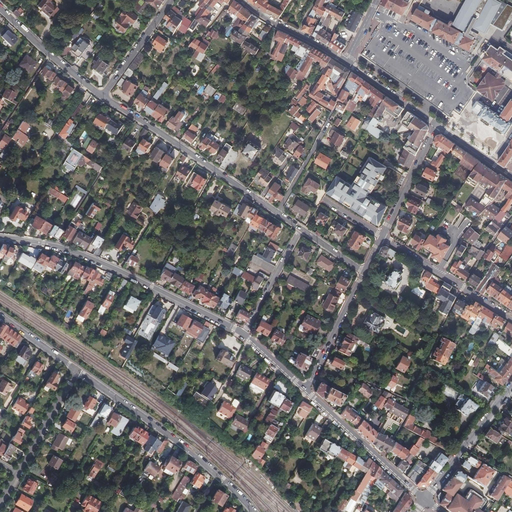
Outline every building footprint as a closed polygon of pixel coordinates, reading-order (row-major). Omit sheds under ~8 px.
[(41,0),(37,6),(38,6),(37,7),(40,9),(42,10),(41,10),(50,18),(53,14),(54,14),(56,12),(55,11),(57,9),(56,8),(57,7),(54,4),(53,5),(52,4),(51,5),(48,2),(49,0),(41,0)] [(149,3),(144,0),(135,0),(135,1),(137,2),(134,6),(143,13),(149,3)] [(162,0),(147,0),(147,1),(159,9),(164,2),(162,0)] [(182,0),(179,5),(182,8),(187,3),(183,0),(182,0)] [(230,17),(233,19),(243,7),(234,0),(229,9),(229,10),(234,13),(230,17)] [(269,2),(266,0),(257,0),(255,4),(263,11),(279,18),(290,0),(284,0),(279,9),(268,3),(269,2)] [(403,14),(410,0),(382,0),(381,3),(386,6),(403,14)] [(500,0),(464,0),(453,22),(452,24),(464,31),(468,24),(472,27),(470,31),(476,34),(475,36),(476,37),(478,34),(483,24),(487,27),(490,23),(494,14),(498,17),(493,24),(503,30),(508,20),(510,21),(511,18),(511,6),(507,4),(503,10),(498,7),(501,1),(500,0)] [(211,11),(213,7),(206,2),(204,5),(211,11)] [(330,45),(333,38),(331,36),(332,34),(326,31),(327,30),(326,30),(327,26),(328,26),(330,20),(331,18),(330,16),(329,14),(329,13),(335,16),(333,18),(340,22),(343,16),(346,10),(339,7),(338,9),(328,4),(326,8),(324,11),(325,11),(323,15),(326,17),(324,22),(321,26),(315,36),(322,40),(330,45)] [(324,11),(326,8),(320,4),(316,11),(316,12),(323,15),(325,11),(324,11)] [(171,9),(177,14),(178,13),(180,10),(174,5),(171,9)] [(201,9),(208,14),(211,11),(204,5),(202,7),(202,8),(201,9)] [(474,39),(475,36),(476,34),(470,31),(472,27),(468,24),(464,31),(463,33),(451,27),(452,24),(453,22),(450,21),(448,25),(428,15),(430,11),(419,5),(412,19),(470,49),(475,40),(474,39)] [(12,13),(17,17),(23,10),(18,6),(12,13)] [(245,9),(243,7),(233,19),(235,21),(239,16),(245,9)] [(354,11),(363,16),(365,12),(356,7),(354,11)] [(224,10),(218,18),(221,20),(229,10),(229,9),(229,10),(227,9),(224,10)] [(243,20),(245,19),(249,12),(247,10),(245,9),(239,16),(243,20)] [(359,24),(363,16),(354,11),(351,10),(347,18),(359,24)] [(125,11),(119,18),(129,25),(130,24),(129,24),(130,22),(131,22),(133,23),(136,19),(138,16),(131,11),(129,14),(125,11)] [(167,27),(167,26),(174,18),(176,15),(170,11),(165,17),(168,19),(165,23),(164,24),(167,27)] [(192,23),(187,31),(191,35),(195,31),(196,26),(200,21),(207,26),(211,21),(206,17),(200,12),(192,23)] [(245,23),(253,28),(259,19),(252,14),(247,20),(246,22),(245,23)] [(240,25),(243,20),(239,16),(235,21),(240,25)] [(316,19),(313,18),(309,17),(308,16),(306,22),(305,24),(309,26),(310,24),(313,25),(316,19)] [(126,29),(129,25),(119,18),(118,20),(120,21),(118,23),(126,29)] [(175,32),(178,28),(182,23),(174,18),(167,26),(175,32)] [(185,33),(187,31),(192,23),(185,18),(183,20),(182,23),(178,28),(185,33)] [(343,26),(355,32),(359,24),(347,18),(343,26)] [(234,29),(236,30),(238,28),(239,29),(241,26),(240,25),(235,21),(231,26),(234,29)] [(124,32),(126,29),(118,23),(116,26),(117,27),(117,29),(120,32),(122,31),(123,31),(124,32)] [(250,32),(253,28),(245,23),(242,27),(250,32)] [(396,34),(380,23),(362,54),(376,65),(394,37),(396,34)] [(228,37),(234,29),(231,26),(229,24),(222,32),(228,37)] [(309,32),(313,25),(310,24),(309,26),(305,24),(302,29),(309,32)] [(313,35),(315,36),(321,26),(318,24),(315,31),(313,35)] [(250,32),(242,27),(239,32),(247,37),(249,34),(250,32)] [(17,39),(15,37),(13,37),(11,35),(7,31),(6,32),(4,29),(0,33),(0,35),(1,37),(1,38),(11,47),(17,41),(17,39)] [(214,37),(215,35),(217,32),(212,30),(211,32),(208,30),(206,33),(207,33),(213,38),(214,37)] [(242,44),(247,37),(239,32),(238,32),(236,30),(232,37),(242,44)] [(337,30),(333,38),(330,45),(341,52),(345,46),(336,39),(339,35),(337,33),(339,32),(337,30)] [(279,54),(280,51),(288,35),(279,31),(275,39),(279,41),(271,58),(276,60),(278,56),(279,54)] [(256,54),(259,48),(248,42),(251,35),(249,34),(247,37),(242,44),(241,46),(249,50),(256,54)] [(394,37),(376,65),(457,121),(478,91),(469,84),(461,79),(396,34),(394,37)] [(292,49),(297,51),(302,42),(288,35),(280,51),(285,54),(290,43),(294,45),(292,49)] [(159,36),(153,45),(161,51),(168,41),(159,36)] [(190,45),(197,49),(197,50),(202,42),(196,38),(195,39),(190,45)] [(81,55),(88,60),(95,51),(89,46),(90,45),(84,41),(80,46),(76,43),(72,48),(74,50),(72,52),(78,56),(81,56),(81,55)] [(203,55),(204,53),(209,46),(204,43),(202,42),(197,50),(197,49),(193,56),(196,58),(199,53),(203,55)] [(303,57),(307,50),(306,50),(308,45),(302,42),(297,51),(296,53),(303,57)] [(510,77),(511,78),(511,55),(501,48),(498,51),(492,46),(483,58),(500,70),(503,72),(510,77)] [(314,60),(321,63),(326,55),(322,53),(313,48),(311,52),(310,52),(309,55),(314,58),(314,60)] [(310,52),(307,50),(303,57),(301,60),(295,69),(288,64),(284,70),(286,74),(294,80),(296,77),(299,79),(299,78),(302,80),(306,74),(314,60),(314,58),(309,55),(310,52)] [(140,52),(125,74),(130,77),(145,56),(140,52)] [(323,70),(325,66),(325,67),(331,58),(326,55),(321,63),(321,68),(323,70)] [(25,56),(19,65),(30,73),(36,63),(25,56)] [(103,74),(107,68),(109,65),(98,57),(92,65),(95,67),(103,74)] [(340,75),(345,67),(331,58),(325,67),(325,66),(323,70),(321,72),(322,72),(324,73),(329,76),(330,77),(334,68),(340,72),(335,80),(336,84),(337,81),(339,82),(341,79),(340,78),(341,76),(340,75)] [(218,63),(212,71),(214,72),(218,67),(219,68),(221,65),(218,63)] [(49,78),(52,81),(57,75),(50,71),(51,70),(51,68),(48,66),(46,67),(42,73),(49,78)] [(103,74),(95,67),(93,69),(103,77),(109,70),(107,68),(103,74)] [(337,86),(341,88),(346,79),(350,70),(345,67),(340,75),(341,76),(340,78),(341,79),(339,82),(337,81),(336,84),(337,86)] [(500,77),(503,72),(500,70),(496,75),(492,72),(491,74),(489,73),(478,89),(484,93),(493,99),(504,84),(503,83),(505,81),(500,77)] [(353,86),(357,88),(359,85),(355,82),(358,76),(352,72),(343,89),(350,92),(353,86)] [(321,88),(323,85),(329,76),(324,73),(318,82),(320,84),(319,86),(321,88)] [(52,87),(62,94),(69,85),(62,80),(63,79),(63,77),(60,75),(59,76),(52,85),(52,87)] [(356,91),(358,93),(365,81),(358,76),(355,82),(359,85),(357,88),(356,91)] [(122,78),(117,84),(121,87),(125,80),(122,78)] [(127,80),(122,89),(132,95),(138,86),(127,80)] [(165,81),(154,97),(157,99),(168,84),(165,81)] [(365,92),(368,94),(372,87),(365,81),(358,93),(360,93),(358,97),(359,98),(358,100),(360,101),(365,92)] [(319,91),(321,88),(319,86),(320,84),(318,82),(310,95),(314,98),(319,91)] [(336,92),(334,88),(332,82),(328,84),(333,93),(336,92)] [(293,98),(297,101),(302,96),(305,93),(309,86),(306,83),(293,98)] [(212,96),(216,89),(209,84),(205,89),(204,91),(211,96),(212,96)] [(62,97),(66,99),(68,97),(69,97),(74,89),(69,86),(64,94),(62,97)] [(375,99),(378,101),(382,93),(378,90),(372,87),(368,94),(369,95),(373,97),(369,103),(371,105),(373,102),(375,99)] [(11,103),(12,100),(15,94),(6,89),(1,97),(11,103)] [(339,102),(346,106),(349,100),(346,99),(349,94),(350,92),(343,89),(337,101),(339,102)] [(320,102),(322,98),(324,95),(324,94),(319,91),(314,98),(320,102)] [(135,101),(144,107),(150,100),(143,96),(144,95),(141,93),(135,101)] [(360,93),(358,93),(357,94),(357,95),(356,97),(353,96),(350,100),(354,102),(356,103),(358,100),(359,98),(358,97),(360,93)] [(369,124),(370,123),(382,103),(386,96),(382,93),(378,101),(376,104),(374,107),(365,121),(369,124)] [(403,108),(386,96),(382,103),(399,115),(403,108)] [(298,103),(302,105),(303,107),(308,101),(303,97),(299,102),(298,103)] [(299,102),(297,101),(293,98),(290,101),(294,105),(288,111),(294,115),(297,111),(302,105),(298,103),(299,102)] [(332,98),(332,99),(329,103),(325,101),(324,104),(333,110),(336,102),(333,100),(334,99),(332,98)] [(505,134),(511,123),(511,121),(509,120),(511,115),(511,98),(500,116),(497,113),(495,111),(495,112),(489,108),(489,107),(485,104),(484,105),(483,104),(483,103),(479,100),(478,101),(477,100),(477,101),(476,100),(472,102),(471,104),(471,107),(472,107),(472,108),(473,109),(472,110),(476,113),(477,112),(479,113),(477,115),(482,118),(482,117),(489,122),(490,123),(494,126),(495,126),(502,131),(501,132),(505,134)] [(145,109),(153,114),(159,105),(151,100),(145,109)] [(311,113),(316,107),(318,104),(312,100),(311,101),(312,103),(307,110),(311,113)] [(350,111),(354,102),(350,100),(349,100),(346,106),(345,108),(350,111)] [(237,101),(232,108),(242,115),(247,107),(237,101)] [(344,110),(345,108),(346,106),(339,102),(337,106),(344,110)] [(159,105),(153,114),(163,121),(169,110),(160,103),(159,105)] [(397,117),(399,115),(382,103),(370,123),(376,127),(380,121),(382,118),(380,117),(385,110),(387,112),(395,117),(397,117)] [(72,116),(76,119),(84,107),(80,104),(72,116)] [(311,113),(308,116),(310,117),(309,118),(313,121),(321,111),(316,107),(311,113)] [(180,121),(182,123),(188,114),(182,109),(180,111),(185,114),(180,121)] [(183,124),(182,123),(180,121),(185,114),(180,111),(175,118),(173,116),(167,124),(178,131),(183,124)] [(405,148),(416,155),(429,129),(428,125),(408,111),(401,121),(419,133),(415,139),(410,135),(405,136),(401,133),(395,141),(405,148)] [(104,130),(105,128),(110,120),(110,119),(101,113),(98,115),(93,123),(104,130)] [(302,124),(304,122),(298,118),(294,115),(292,117),(302,124)] [(352,117),(347,125),(354,130),(359,121),(352,117)] [(72,148),(72,147),(74,144),(66,138),(69,134),(67,132),(74,122),(70,119),(66,125),(67,125),(64,129),(63,129),(59,135),(65,139),(63,142),(72,148)] [(110,120),(105,128),(116,135),(123,125),(118,121),(117,124),(110,120)] [(20,132),(22,134),(28,125),(23,121),(18,129),(11,138),(11,139),(8,143),(10,145),(12,141),(12,140),(14,141),(20,132)] [(296,131),(299,127),(292,122),(289,127),(296,131)] [(379,138),(383,132),(379,129),(377,128),(376,127),(370,123),(369,124),(366,129),(379,138)] [(192,124),(184,135),(193,141),(197,136),(193,133),(197,128),(192,124)] [(148,131),(144,128),(140,135),(144,137),(148,131)] [(332,130),(328,135),(333,138),(331,140),(340,146),(345,137),(343,136),(344,135),(337,131),(336,132),(332,130)] [(205,149),(207,147),(214,136),(212,134),(211,135),(209,138),(206,136),(199,146),(205,149)] [(439,148),(441,146),(447,137),(442,134),(437,135),(434,141),(438,143),(436,146),(439,148)] [(8,143),(11,139),(4,135),(3,137),(2,139),(0,137),(0,146),(4,149),(8,143)] [(88,136),(82,146),(93,153),(99,143),(88,136)] [(214,136),(207,147),(215,152),(220,145),(216,142),(217,141),(218,138),(214,136)] [(303,141),(297,137),(296,136),(294,140),(291,138),(285,146),(291,150),(292,147),(294,148),(295,146),(298,148),(300,144),(303,141)] [(438,167),(450,150),(455,143),(452,141),(447,137),(441,146),(444,148),(441,153),(442,154),(437,162),(434,160),(432,164),(438,167)] [(128,138),(122,147),(130,152),(136,144),(128,138)] [(144,139),(136,151),(137,152),(138,151),(143,154),(147,152),(152,144),(144,139)] [(249,141),(242,151),(254,159),(261,149),(249,141)] [(498,161),(505,166),(508,163),(508,162),(511,156),(511,142),(501,157),(500,158),(498,161)] [(217,158),(223,162),(232,148),(232,147),(226,143),(217,158)] [(294,154),(299,158),(306,148),(305,147),(300,144),(298,148),(294,154)] [(459,161),(460,162),(467,152),(457,145),(453,152),(462,158),(459,161)] [(283,151),(276,146),(272,152),(276,155),(273,159),(281,164),(285,159),(283,157),(284,156),(281,154),(283,151)] [(156,147),(150,156),(159,162),(165,153),(156,147)] [(220,167),(224,170),(228,164),(231,166),(238,156),(238,152),(232,148),(223,162),(220,167)] [(405,164),(410,167),(416,155),(405,148),(399,161),(403,163),(402,164),(404,165),(405,164)] [(74,171),(78,165),(84,155),(74,149),(72,152),(64,165),(66,167),(66,168),(70,171),(71,170),(74,171)] [(169,168),(179,152),(175,149),(170,156),(167,154),(161,163),(169,168)] [(453,173),(466,181),(480,161),(467,152),(460,162),(453,173)] [(320,153),(315,162),(326,168),(331,159),(320,153)] [(94,168),(97,164),(84,156),(84,155),(78,165),(81,167),(82,165),(85,164),(86,163),(94,168)] [(326,191),(378,223),(388,206),(371,194),(370,194),(378,183),(388,167),(372,157),(355,184),(338,174),(326,191)] [(491,203),(495,197),(508,179),(501,174),(500,175),(499,176),(492,187),(489,186),(497,175),(498,174),(492,169),(480,161),(466,181),(455,196),(453,200),(459,204),(463,207),(464,208),(461,212),(475,222),(491,203)] [(441,168),(438,167),(432,164),(431,163),(429,167),(428,167),(424,175),(433,180),(438,172),(435,170),(436,169),(440,170),(441,168)] [(176,175),(185,181),(191,172),(182,166),(176,175)] [(292,181),(299,170),(293,166),(286,178),(292,181)] [(270,172),(262,167),(257,173),(262,176),(259,180),(267,186),(271,179),(269,178),(269,177),(267,175),(270,172)] [(207,179),(195,172),(186,186),(191,189),(193,186),(201,190),(207,179)] [(499,176),(497,175),(489,186),(492,187),(499,176)] [(310,189),(312,190),(315,192),(320,184),(309,178),(302,190),(307,193),(310,189)] [(503,197),(506,197),(511,188),(511,181),(508,179),(495,197),(499,200),(502,196),(503,197)] [(274,195),(277,191),(281,186),(275,182),(268,191),(270,193),(268,195),(271,197),(273,194),(274,195)] [(420,183),(416,191),(426,196),(430,188),(420,183)] [(77,185),(75,188),(85,195),(87,192),(77,185)] [(57,199),(59,194),(49,188),(47,192),(57,199)] [(284,196),(277,191),(274,195),(273,194),(271,197),(268,201),(271,203),(275,196),(281,200),(284,196)] [(509,206),(511,201),(511,193),(509,199),(507,201),(501,210),(510,215),(511,215),(506,211),(509,206)] [(150,208),(157,213),(161,208),(163,209),(166,204),(164,203),(166,201),(162,198),(163,196),(158,194),(150,208)] [(422,199),(413,195),(411,198),(409,203),(411,204),(409,209),(417,212),(421,203),(420,203),(422,199)] [(310,207),(298,200),(293,208),(292,207),(291,210),(298,214),(300,212),(305,215),(310,207)] [(141,214),(140,213),(139,212),(142,207),(134,201),(127,212),(136,219),(137,218),(138,219),(141,214)] [(217,201),(212,210),(220,215),(222,213),(227,216),(232,209),(226,206),(226,205),(221,202),(221,203),(217,201)] [(15,207),(8,218),(15,222),(17,219),(20,220),(22,221),(23,220),(26,222),(32,211),(25,207),(22,205),(18,202),(15,207)] [(486,227),(495,218),(501,210),(491,203),(475,222),(463,235),(466,238),(473,243),(476,239),(486,227)] [(85,215),(90,218),(95,211),(97,212),(99,208),(92,204),(85,215)] [(247,218),(248,216),(252,208),(245,204),(239,214),(247,218)] [(254,219),(257,214),(260,208),(254,204),(252,208),(248,216),(254,219)] [(191,217),(197,221),(199,217),(198,217),(199,216),(199,215),(198,215),(201,210),(197,208),(191,217)] [(509,218),(510,215),(501,210),(495,218),(500,221),(505,215),(509,218)] [(321,212),(317,219),(325,225),(329,217),(321,212)] [(119,213),(112,223),(122,228),(128,219),(119,213)] [(257,229),(258,227),(263,218),(257,214),(254,219),(251,225),(257,229)] [(28,225),(37,230),(43,221),(35,216),(33,220),(31,219),(28,225)] [(309,229),(311,225),(315,219),(311,217),(305,226),(309,229)] [(402,217),(399,223),(402,224),(400,228),(408,232),(413,222),(402,217)] [(258,227),(267,232),(272,224),(263,218),(258,227)] [(504,224),(500,221),(495,218),(486,227),(495,235),(504,224)] [(43,221),(37,230),(44,234),(47,229),(47,230),(50,226),(43,221)] [(339,223),(334,230),(343,236),(348,228),(339,223)] [(266,234),(272,237),(275,239),(281,229),(272,224),(267,232),(266,234)] [(62,231),(53,226),(48,234),(57,239),(62,231)] [(502,231),(511,237),(511,235),(511,230),(506,226),(502,231)] [(61,236),(68,241),(75,230),(72,228),(72,229),(68,227),(61,236)] [(353,230),(350,234),(353,236),(349,242),(359,248),(365,237),(353,230)] [(510,239),(511,237),(502,231),(498,236),(507,243),(510,239)] [(72,243),(78,246),(83,236),(78,233),(72,243)] [(426,240),(423,245),(435,252),(432,256),(441,261),(450,246),(445,242),(447,239),(439,234),(437,237),(431,233),(426,240)] [(126,248),(128,249),(132,242),(126,239),(127,237),(127,235),(124,234),(121,235),(114,247),(119,251),(120,250),(121,251),(123,251),(124,250),(124,249),(125,249),(126,248)] [(423,245),(426,240),(422,237),(424,235),(421,234),(420,236),(417,234),(412,242),(416,244),(415,246),(420,249),(423,245)] [(83,236),(78,246),(83,248),(88,239),(83,236)] [(96,248),(97,247),(101,240),(95,236),(90,245),(96,248)] [(475,247),(479,249),(482,244),(476,239),(473,243),(472,245),(475,247)] [(464,241),(457,253),(461,256),(467,246),(465,245),(466,242),(464,241)] [(510,258),(511,254),(511,243),(509,242),(499,256),(507,262),(510,258)] [(232,244),(228,250),(227,252),(233,255),(238,247),(232,244)] [(299,255),(307,260),(312,251),(309,250),(311,248),(305,245),(302,251),(300,252),(299,254),(299,255)] [(395,257),(398,252),(386,245),(382,247),(380,253),(386,256),(388,253),(395,257)] [(15,251),(8,247),(3,256),(1,260),(5,263),(8,258),(11,259),(15,251)] [(102,250),(97,247),(96,248),(92,255),(96,256),(99,256),(102,250)] [(276,252),(268,248),(264,256),(272,260),(276,252)] [(483,251),(479,249),(473,256),(478,259),(483,252),(483,251)] [(491,260),(492,258),(494,255),(493,254),(494,252),(489,249),(485,256),(491,260)] [(17,261),(29,269),(34,260),(29,256),(28,257),(21,253),(17,261)] [(472,255),(471,254),(467,253),(464,260),(463,261),(462,264),(465,266),(472,255)] [(44,267),(45,265),(49,259),(40,254),(36,261),(44,267)] [(125,263),(134,267),(137,260),(131,257),(132,256),(131,255),(125,263)] [(276,266),(271,264),(265,260),(254,255),(251,261),(272,273),(276,266)] [(52,269),(52,268),(58,260),(51,256),(49,259),(45,265),(52,269)] [(322,256),(317,263),(329,271),(334,264),(322,256)] [(58,260),(52,268),(61,274),(66,265),(58,260)] [(451,269),(457,272),(462,264),(463,261),(461,260),(459,262),(456,261),(451,269)] [(70,276),(72,277),(79,265),(74,262),(69,270),(70,271),(70,270),(72,271),(70,276)] [(487,290),(493,281),(495,279),(502,268),(494,262),(490,268),(482,279),(477,286),(476,289),(484,294),(487,290)] [(306,274),(310,276),(315,265),(312,263),(306,274)] [(166,264),(163,270),(172,275),(172,274),(175,269),(166,264)] [(463,269),(465,266),(462,264),(457,272),(467,279),(470,273),(463,269)] [(84,268),(79,265),(72,277),(74,278),(76,274),(79,276),(84,268)] [(79,276),(87,281),(92,271),(87,268),(87,269),(84,267),(84,268),(79,276)] [(241,278),(241,277),(244,272),(235,267),(235,268),(232,273),(241,278)] [(403,272),(396,268),(392,274),(391,274),(389,277),(385,274),(381,279),(396,288),(399,282),(400,283),(402,280),(400,278),(403,272)] [(438,294),(442,287),(436,284),(437,283),(430,279),(432,274),(425,269),(422,274),(424,275),(422,279),(426,281),(424,285),(438,294)] [(159,277),(167,282),(172,275),(163,270),(159,277)] [(477,286),(482,279),(479,277),(481,274),(476,271),(475,273),(474,272),(469,281),(477,286)] [(100,286),(104,279),(94,273),(84,289),(88,291),(91,286),(93,287),(95,283),(100,286)] [(172,275),(167,282),(176,287),(181,279),(177,277),(178,276),(176,275),(176,276),(172,274),(172,275)] [(256,279),(253,284),(252,287),(257,290),(264,278),(259,275),(256,279)] [(295,287),(304,292),(307,285),(288,275),(285,282),(289,284),(295,287)] [(343,276),(337,288),(345,292),(351,280),(343,276)] [(119,286),(124,289),(128,282),(123,280),(119,286)] [(183,281),(178,289),(187,294),(192,287),(183,281)] [(487,290),(492,294),(499,285),(493,281),(487,290)] [(448,314),(456,297),(449,292),(452,287),(444,282),(442,287),(438,294),(437,295),(446,301),(441,308),(444,310),(443,311),(448,314)] [(292,293),(295,287),(289,284),(287,290),(292,293)] [(492,294),(497,298),(504,289),(499,285),(492,294)] [(199,301),(204,292),(205,291),(205,290),(198,287),(195,292),(194,291),(192,294),(194,296),(193,297),(199,301)] [(342,293),(334,288),(327,301),(324,300),(321,305),(333,311),(342,293)] [(497,298),(502,302),(509,292),(504,289),(497,298)] [(96,312),(100,314),(101,315),(112,296),(110,295),(111,292),(109,291),(96,312)] [(245,295),(239,291),(233,301),(240,305),(245,295)] [(199,301),(205,304),(210,295),(204,292),(199,301)] [(502,302),(508,306),(511,299),(511,294),(509,292),(502,302)] [(221,293),(215,305),(220,308),(221,307),(223,309),(226,304),(228,305),(229,304),(230,303),(229,302),(228,301),(229,300),(226,298),(227,296),(221,293)] [(210,295),(205,304),(211,308),(216,299),(210,295)] [(129,296),(124,305),(133,311),(138,302),(129,296)] [(456,307),(464,311),(468,304),(459,298),(455,305),(454,307),(455,308),(456,307)] [(91,305),(90,304),(85,301),(77,315),(84,319),(91,305)] [(477,317),(478,315),(484,306),(476,301),(475,303),(475,304),(472,311),(473,312),(472,315),(473,314),(477,317)] [(470,318),(472,315),(473,312),(472,311),(475,304),(475,303),(473,302),(471,306),(468,304),(464,311),(462,315),(468,318),(470,318)] [(146,315),(151,318),(158,322),(163,312),(156,308),(152,306),(146,315)] [(483,318),(491,323),(497,314),(484,306),(478,315),(483,318)] [(235,317),(245,322),(249,315),(239,310),(235,317)] [(371,316),(369,315),(365,324),(369,326),(370,328),(372,329),(374,329),(379,331),(383,323),(382,322),(385,317),(374,311),(371,316)] [(503,325),(506,320),(497,314),(491,323),(496,326),(499,322),(503,325)] [(181,315),(176,325),(185,330),(191,320),(181,315)] [(477,318),(469,332),(472,334),(477,333),(480,328),(478,327),(483,318),(478,315),(477,317),(477,318)] [(263,316),(255,330),(265,336),(270,327),(263,323),(267,318),(263,316)] [(317,322),(305,316),(300,326),(304,327),(302,331),(311,335),(317,322)] [(185,333),(195,339),(202,326),(193,321),(189,328),(188,328),(185,333)] [(209,330),(208,330),(206,328),(207,327),(209,323),(205,321),(202,326),(195,339),(195,340),(202,343),(209,330)] [(13,347),(16,343),(19,336),(7,328),(1,338),(5,341),(13,347)] [(274,331),(269,340),(279,345),(284,336),(274,331)] [(358,338),(347,332),(344,339),(343,338),(341,343),(342,344),(337,353),(348,359),(351,352),(354,351),(356,347),(355,344),(358,338)] [(488,345),(493,348),(495,344),(499,337),(501,335),(501,334),(499,333),(497,336),(495,334),(488,345)] [(131,350),(133,347),(136,342),(132,339),(127,336),(123,342),(127,344),(124,349),(130,352),(131,350)] [(161,340),(157,337),(151,347),(156,349),(155,350),(164,356),(166,352),(168,353),(172,345),(162,339),(161,340)] [(438,345),(450,351),(454,344),(447,340),(441,337),(440,341),(438,345)] [(510,349),(511,347),(510,346),(503,340),(499,337),(495,344),(497,346),(507,353),(510,349)] [(489,354),(492,356),(497,346),(495,344),(493,348),(489,354)] [(446,358),(450,351),(438,345),(437,348),(436,348),(434,352),(446,358)] [(23,347),(14,360),(22,365),(30,352),(27,350),(23,347)] [(1,357),(5,359),(9,354),(11,351),(6,348),(3,353),(1,357)] [(316,358),(320,351),(315,348),(311,356),(316,358)] [(126,359),(132,363),(137,353),(131,350),(130,352),(126,359)] [(220,350),(215,359),(228,367),(234,355),(226,351),(225,353),(220,350)] [(443,365),(446,358),(434,352),(432,355),(433,356),(431,359),(443,365)] [(293,363),(293,365),(304,370),(309,359),(298,354),(296,358),(292,356),(290,357),(289,359),(289,361),(293,363)] [(163,365),(166,361),(157,356),(155,360),(163,365)] [(343,362),(334,357),(330,364),(340,369),(343,362)] [(401,357),(395,368),(402,372),(409,360),(401,357)] [(30,371),(34,373),(37,375),(42,366),(35,362),(30,371)] [(504,384),(509,378),(500,372),(497,370),(487,363),(485,366),(490,370),(490,371),(489,373),(496,378),(504,384)] [(240,365),(235,375),(246,380),(251,371),(240,365)] [(473,373),(479,378),(481,374),(484,369),(477,365),(473,373)] [(509,378),(511,373),(511,370),(505,366),(500,372),(509,378)] [(54,370),(45,385),(52,390),(55,385),(54,384),(56,381),(54,380),(58,373),(54,370)] [(256,373),(250,382),(263,390),(269,380),(256,373)] [(480,378),(486,382),(488,378),(481,374),(479,378),(480,378)] [(384,389),(388,390),(390,387),(391,388),(396,378),(391,375),(384,389)] [(492,386),(486,382),(480,378),(473,388),(486,396),(492,386)] [(0,392),(5,395),(8,389),(10,387),(11,387),(12,385),(2,380),(0,383),(0,392)] [(174,395),(179,398),(187,384),(183,382),(177,391),(174,395)] [(322,398),(323,399),(328,387),(319,383),(315,392),(322,398)] [(357,390),(363,394),(367,388),(367,387),(367,386),(365,386),(362,384),(357,390)] [(174,395),(177,391),(168,385),(166,389),(174,395)] [(344,395),(328,387),(323,399),(337,406),(344,395)] [(372,391),(367,388),(363,394),(362,395),(368,398),(372,391)] [(272,419),(273,416),(285,397),(283,397),(284,396),(274,390),(267,401),(274,405),(272,409),(271,409),(267,416),(272,419)] [(379,397),(385,401),(389,394),(383,391),(382,392),(383,392),(381,395),(380,395),(379,397)] [(188,402),(197,408),(202,412),(209,402),(195,392),(188,402)] [(382,406),(389,410),(394,402),(395,400),(391,397),(392,395),(389,394),(385,401),(382,406)] [(25,401),(18,396),(13,405),(12,406),(12,407),(22,414),(28,404),(24,402),(25,401)] [(95,401),(88,397),(82,407),(87,410),(88,408),(94,411),(97,406),(96,406),(98,403),(95,402),(95,401)] [(288,399),(285,397),(273,416),(277,418),(281,413),(279,412),(281,409),(286,412),(291,403),(287,401),(288,399)] [(380,409),(382,406),(385,401),(379,397),(373,404),(380,409)] [(466,398),(462,403),(458,400),(455,404),(458,407),(457,408),(458,408),(457,410),(465,416),(470,409),(473,411),(474,409),(475,410),(476,407),(477,405),(466,398)] [(231,416),(235,409),(232,407),(232,406),(223,401),(219,408),(228,413),(228,414),(231,416)] [(298,407),(308,412),(311,407),(301,401),(298,407)] [(195,412),(197,408),(188,402),(186,404),(195,412)] [(408,410),(394,402),(389,410),(388,411),(403,419),(408,410)] [(106,423),(112,413),(113,411),(110,409),(110,408),(103,404),(97,414),(103,417),(98,426),(102,428),(105,423),(106,424),(106,423)] [(237,404),(235,411),(242,413),(244,406),(237,404)] [(377,414),(380,409),(373,404),(369,409),(377,414)] [(79,411),(72,406),(66,417),(73,421),(79,411)] [(351,423),(356,415),(350,411),(351,409),(347,406),(340,415),(351,423)] [(34,416),(30,413),(27,412),(20,423),(27,427),(29,424),(27,423),(30,419),(31,420),(34,416)] [(237,412),(232,422),(244,429),(249,419),(237,412)] [(112,413),(106,423),(114,428),(111,432),(117,435),(126,420),(120,417),(120,418),(112,413)] [(351,423),(356,427),(365,416),(362,414),(359,418),(356,415),(351,423)] [(370,443),(376,433),(369,427),(365,423),(367,419),(369,417),(366,414),(365,416),(356,427),(355,429),(363,436),(370,443)] [(411,425),(415,419),(409,415),(403,427),(429,441),(431,439),(428,438),(431,433),(427,431),(426,433),(411,425)] [(511,427),(510,427),(511,423),(511,422),(504,418),(497,429),(506,434),(508,430),(509,431),(511,427)] [(276,422),(272,419),(269,424),(260,439),(263,440),(269,444),(272,439),(271,438),(275,430),(276,431),(277,430),(278,429),(278,428),(277,427),(276,427),(274,428),(273,427),(276,422)] [(61,427),(67,430),(70,432),(74,425),(65,420),(61,427)] [(309,438),(313,441),(321,428),(313,424),(304,437),(308,439),(309,438)] [(13,436),(11,440),(18,443),(20,440),(18,439),(20,435),(23,430),(22,430),(18,427),(13,436)] [(127,436),(135,440),(141,430),(137,428),(136,429),(133,428),(127,436)] [(489,428),(483,436),(495,443),(500,435),(496,432),(489,428)] [(145,433),(141,430),(135,440),(142,445),(147,437),(144,435),(145,433)] [(50,449),(56,451),(58,448),(62,450),(65,444),(68,445),(71,440),(59,433),(50,449)] [(376,433),(370,443),(371,444),(380,452),(382,449),(386,452),(394,437),(391,435),(389,439),(378,433),(376,433)] [(143,449),(146,452),(154,439),(149,436),(144,443),(146,444),(143,449)] [(413,446),(418,449),(424,440),(419,437),(413,446)] [(154,439),(146,452),(150,454),(153,449),(155,450),(160,442),(154,439)] [(164,439),(156,451),(160,453),(168,441),(167,441),(164,439)] [(261,468),(265,461),(259,458),(266,445),(262,442),(263,440),(260,439),(249,458),(261,468)] [(333,458),(335,456),(339,448),(330,442),(329,443),(323,439),(317,449),(333,458)] [(390,451),(395,456),(401,447),(395,442),(390,451)] [(9,455),(14,446),(9,443),(6,447),(1,456),(8,460),(10,455),(9,455)] [(407,452),(413,456),(418,449),(413,446),(412,445),(407,451),(407,452)] [(407,452),(407,451),(401,447),(395,456),(401,460),(407,452)] [(335,456),(344,461),(348,453),(339,448),(335,456)] [(410,458),(413,456),(407,452),(401,460),(396,467),(402,472),(408,464),(406,463),(409,458),(410,458)] [(348,469),(351,465),(355,457),(348,453),(344,461),(347,463),(344,467),(348,469)] [(440,453),(433,461),(440,467),(447,459),(440,453)] [(52,456),(48,464),(56,469),(61,461),(52,456)] [(358,469),(362,462),(356,456),(355,457),(351,465),(355,467),(352,471),(354,472),(352,475),(353,476),(358,469)] [(476,468),(479,462),(468,456),(467,458),(462,463),(461,465),(468,470),(469,468),(468,467),(470,464),(476,468)] [(164,471),(172,476),(179,462),(170,457),(164,467),(165,468),(164,471)] [(358,469),(364,473),(371,462),(367,458),(364,463),(362,462),(358,469)] [(101,468),(104,464),(96,460),(89,472),(90,473),(88,477),(92,479),(93,478),(94,478),(99,467),(101,468)] [(431,479),(436,473),(428,467),(418,460),(415,464),(420,467),(418,470),(414,467),(406,476),(418,487),(422,487),(425,486),(431,479)] [(187,461),(183,468),(192,473),(196,466),(187,461)] [(436,473),(440,467),(433,461),(432,461),(428,467),(436,473)] [(159,469),(149,462),(144,470),(154,477),(159,469)] [(376,479),(381,470),(371,462),(364,473),(370,476),(372,477),(369,484),(369,486),(371,487),(373,483),(376,479)] [(471,480),(482,487),(493,470),(482,463),(471,480)] [(383,485),(389,479),(381,470),(376,479),(373,483),(380,489),(383,485)] [(452,476),(461,482),(462,482),(466,476),(457,470),(455,473),(452,476)] [(191,486),(196,489),(203,477),(195,473),(190,482),(193,484),(191,486)] [(347,502),(345,505),(342,510),(344,511),(351,511),(356,505),(353,504),(355,502),(360,494),(370,476),(364,473),(364,474),(361,478),(347,502)] [(183,491),(184,489),(185,488),(187,485),(188,482),(190,479),(184,475),(182,478),(181,481),(179,484),(177,487),(176,490),(174,493),(172,496),(170,498),(176,502),(178,499),(178,498),(180,496),(181,493),(183,491)] [(372,477),(370,476),(360,494),(363,495),(359,502),(363,504),(365,500),(366,497),(371,487),(369,486),(369,484),(372,477)] [(452,496),(461,482),(452,476),(450,479),(448,482),(445,486),(442,490),(452,496)] [(509,479),(503,476),(489,496),(496,501),(498,498),(502,491),(509,480),(509,479)] [(38,483),(30,479),(29,480),(28,480),(23,489),(31,494),(38,483)] [(383,485),(389,491),(395,484),(389,479),(383,485)] [(117,493),(115,492),(113,491),(105,486),(100,483),(95,480),(93,483),(98,486),(115,497),(116,495),(117,493)] [(502,491),(511,497),(511,496),(511,481),(509,480),(502,491)] [(282,491),(285,495),(291,486),(287,483),(282,491)] [(397,494),(399,496),(403,491),(395,484),(389,491),(395,496),(397,494)] [(180,496),(178,498),(182,500),(188,491),(184,489),(183,491),(181,493),(180,496)] [(450,511),(485,511),(483,510),(480,508),(486,498),(471,489),(465,499),(455,493),(452,497),(445,508),(450,511)] [(119,494),(126,498),(128,494),(122,490),(119,494)] [(217,490),(211,500),(220,505),(226,496),(217,490)] [(148,504),(154,508),(163,494),(162,494),(161,493),(161,492),(155,502),(151,499),(148,504)] [(399,502),(406,508),(410,503),(410,500),(409,497),(405,493),(399,502)] [(438,504),(445,508),(452,497),(452,496),(446,493),(444,496),(439,493),(437,496),(438,500),(438,504)] [(87,494),(80,505),(84,508),(82,511),(84,511),(95,511),(101,502),(87,494)] [(21,495),(15,504),(27,510),(32,501),(21,495)] [(341,498),(336,508),(341,511),(342,510),(345,505),(347,502),(341,498)] [(187,511),(191,505),(184,501),(177,511),(187,511)] [(296,508),(298,511),(302,508),(299,504),(298,505),(295,501),(292,504),(296,508)] [(494,511),(500,504),(496,501),(489,511),(494,511)] [(402,511),(404,510),(406,508),(399,502),(394,509),(398,511),(402,511)]
